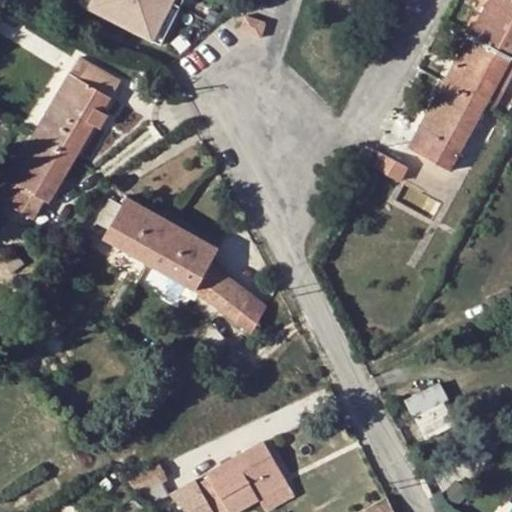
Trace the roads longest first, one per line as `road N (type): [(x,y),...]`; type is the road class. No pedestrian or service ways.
road 1 (residential): [(285,238),(414,511)]
road 2 (residential): [(285,238),(428,0)]
road 3 (residential): [(291,0),(265,83),(261,132),(285,238)]
